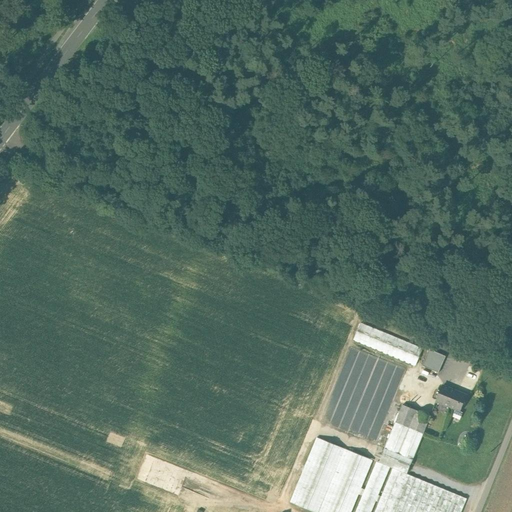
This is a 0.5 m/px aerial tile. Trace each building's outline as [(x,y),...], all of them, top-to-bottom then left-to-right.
[(423,348),(361,323),(353,340),(415,365),(423,348)] [(441,365),(425,358),(418,375),(433,382),(441,365)] [(466,395),(443,385),(436,402),(460,411),(466,395)] [(331,425),(377,442),(389,408),(365,399),(362,408),(340,400),(331,425)] [(402,405),(384,448),(385,448),(379,463),(377,462),(355,511),(371,511),(390,467),(393,468),(374,511),(461,511),(467,499),(407,474),(430,416),(402,405)] [(351,511),(373,460),(317,437),(290,502),(314,511),(351,511)]
